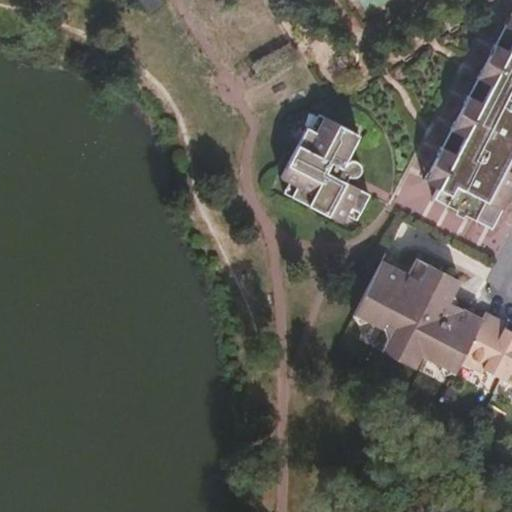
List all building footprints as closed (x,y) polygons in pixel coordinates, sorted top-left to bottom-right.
[(511,5),(423,178),(438,185),(482,98),(511,39),(511,5)] [(511,180),(511,39),(482,98),(438,185),(437,187),(433,195),(490,223),(511,180)] [(344,158),(350,152),(359,135),(323,116),(315,130),(305,125),(278,176),(287,180),(293,185),(288,193),(339,221),(348,206),(357,211),(367,193),(344,181),(353,167),(350,161),(344,158)] [(282,190),(288,193),(293,185),(287,180),(282,190)] [(417,258),(409,273),(417,278),(426,262),(417,258)] [(382,259),(358,308),(368,314),(368,321),(382,329),(386,323),(393,326),(383,349),(415,366),(427,345),(432,348),(428,354),(444,362),(448,357),(460,363),(462,359),(483,318),(449,301),(459,279),(426,262),(417,278),(409,273),(382,259)] [(483,318),(462,359),(482,371),(485,367),(501,375),(511,353),(511,328),(499,321),(500,318),(486,311),(483,318)] [(511,353),(501,375),(511,380),(511,353)]
